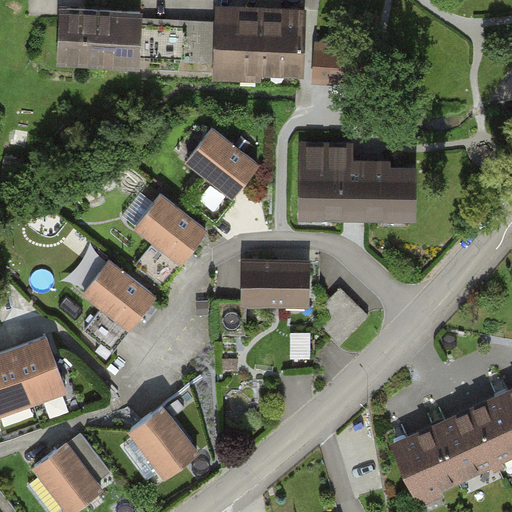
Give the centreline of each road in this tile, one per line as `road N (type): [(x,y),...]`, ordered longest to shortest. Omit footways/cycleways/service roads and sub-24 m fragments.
road 1 (residential): [(418,316),(334,244),(231,249),(198,275),(121,389)]
road 2 (unclassified): [(418,316),(316,419),(202,511)]
road 3 (unclassified): [(511,209),(418,316)]
